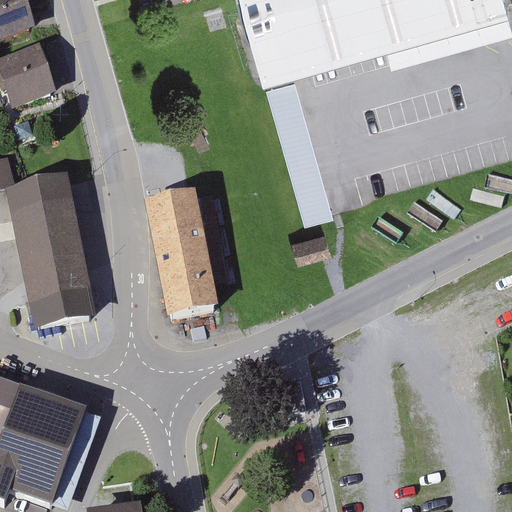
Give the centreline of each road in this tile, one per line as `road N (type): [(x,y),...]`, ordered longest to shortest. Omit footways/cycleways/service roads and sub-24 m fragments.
road 1 (residential): [(150,397),(134,338),(118,177),(73,0)]
road 2 (residential): [(150,397),(369,299),(511,223)]
road 3 (residential): [(150,397),(0,345)]
road 4 (residential): [(181,511),(170,441),(150,397)]
